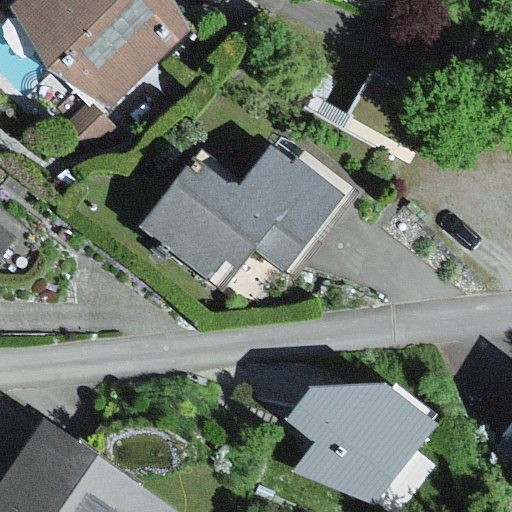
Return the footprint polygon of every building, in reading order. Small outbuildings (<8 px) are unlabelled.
[(160,0),(22,0),(21,2),(9,12),(44,71),(107,109),(184,35),(160,0)] [(367,77),(346,117),(401,145),(422,106),(367,77)] [(87,106),(65,128),(90,153),(112,131),(87,106)] [(231,198),(189,165),(136,232),(218,296),(250,255),(282,280),(352,192),(301,152),(286,171),(265,155),(231,198)] [(0,251),(8,240),(0,234),(0,251)] [(380,394),(302,398),(280,427),(312,447),(289,477),(369,511),(430,433),(380,394)] [(161,511),(36,429),(0,482),(0,511),(161,511)]
